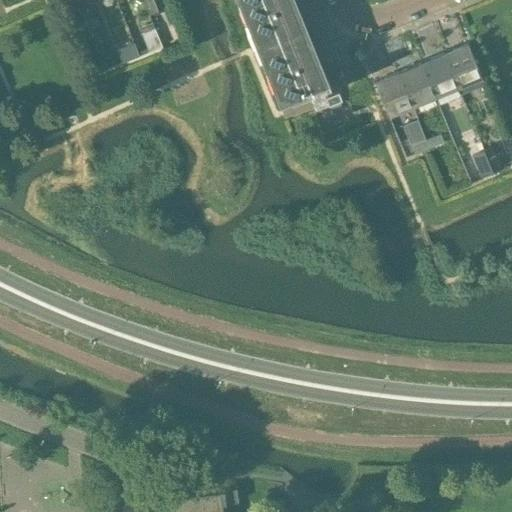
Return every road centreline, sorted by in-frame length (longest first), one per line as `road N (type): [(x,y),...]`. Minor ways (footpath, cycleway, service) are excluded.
road 1 (secondary): [(511,397),(386,388),(230,359),(77,310),(0,273)]
road 2 (secondary): [(0,295),(225,376),(383,405),(511,414)]
road 3 (residential): [(0,408),(119,457),(130,468),(134,511)]
